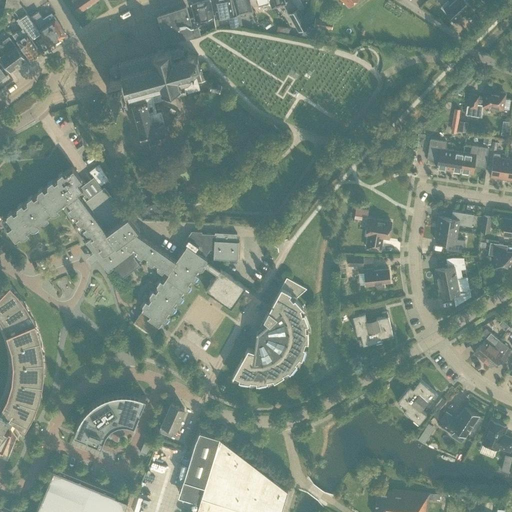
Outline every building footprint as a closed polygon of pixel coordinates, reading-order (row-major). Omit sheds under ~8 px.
[(66,34),(55,18),(53,14),(44,20),(38,11),(29,17),(19,1),(19,0),(0,0),(0,5),(5,7),(14,9),(19,16),(31,33),(33,36),(39,31),(48,45),(66,34)] [(72,1),(79,11),(94,0),(72,0),(73,1),(72,1)] [(206,17),(206,21),(214,20),(214,15),(210,0),(204,0),(191,3),(195,20),(206,17)] [(223,15),(233,13),(230,0),(213,0),(216,14),(223,12),(223,15)] [(253,9),(250,0),(234,0),(238,13),(253,9)] [(304,6),(300,0),(293,0),(299,9),(304,6)] [(451,0),(449,2),(447,0),(441,6),(446,12),(447,11),(451,15),(450,16),(451,17),(452,17),(455,20),(469,7),(473,12),(482,4),(478,0),(451,0)] [(191,22),(186,5),(158,14),(166,41),(195,35),(201,33),(216,27),(214,20),(206,21),(206,22),(198,24),(197,22),(191,24),(191,22)] [(308,26),(305,21),(298,8),(289,13),(299,31),(308,26)] [(29,35),(31,33),(19,16),(16,18),(22,26),(12,33),(30,58),(40,51),(29,35)] [(333,20),(315,17),(314,26),(332,29),(333,20)] [(291,25),(279,24),(278,31),(290,32),(291,25)] [(0,56),(10,70),(26,59),(9,36),(0,42),(0,47),(4,53),(0,56)] [(153,102),(174,96),(200,89),(195,70),(200,64),(197,54),(188,52),(184,53),(182,47),(178,46),(177,44),(176,45),(177,46),(170,48),(170,46),(164,48),(164,47),(157,49),(158,51),(154,53),(153,51),(152,51),(152,52),(118,61),(119,63),(118,63),(116,62),(112,64),(111,64),(109,68),(109,69),(110,73),(111,74),(107,75),(107,77),(105,77),(106,79),(108,78),(111,90),(109,91),(110,93),(111,92),(112,94),(127,90),(129,99),(131,98),(151,92),(153,102)] [(503,108),(505,93),(485,90),(484,97),(478,96),(478,95),(471,94),(470,104),(467,104),(465,113),(481,116),(483,105),(489,106),(489,108),(495,109),(496,107),(503,108)] [(141,139),(141,140),(168,133),(162,111),(156,112),(153,102),(151,92),(131,98),(132,105),(139,129),(138,130),(139,131),(138,133),(139,138),(141,139)] [(72,117),(80,108),(76,104),(68,113),(72,117)] [(461,109),(454,108),(451,126),(458,127),(461,109)] [(460,122),(458,129),(465,130),(467,123),(460,122)] [(425,133),(418,132),(418,136),(417,136),(416,143),(423,144),(423,138),(424,138),(425,133)] [(438,160),(436,168),(461,171),(464,151),(445,148),(446,141),(430,138),(427,158),(438,160)] [(464,151),(461,171),(473,173),(474,165),(484,167),(488,147),(472,145),(470,152),(464,151)] [(502,178),(505,157),(499,157),(500,153),(494,152),(490,176),(502,178)] [(505,157),(502,178),(511,179),(511,155),(511,158),(505,157)] [(100,185),(109,179),(98,164),(89,171),(100,185)] [(77,181),(81,178),(72,166),(63,173),(62,171),(58,175),(58,177),(53,180),(52,179),(48,182),(48,185),(43,188),(42,187),(38,190),(38,192),(33,196),(32,194),(28,198),(27,200),(23,204),(22,202),(17,205),(17,208),(13,211),(12,210),(7,213),(7,215),(7,216),(12,223),(7,227),(16,240),(22,235),(24,236),(29,232),(28,231),(32,228),(34,228),(39,225),(38,223),(42,220),(44,220),(49,217),(48,216),(52,212),(54,213),(59,209),(58,208),(66,202),(70,206),(68,207),(72,212),(74,212),(77,216),(76,217),(79,222),(82,222),(85,226),(84,227),(87,232),(89,232),(93,236),(91,237),(91,238),(86,242),(108,271),(114,267),(122,278),(139,265),(133,257),(135,255),(133,253),(136,250),(137,252),(141,255),(142,254),(147,257),(147,260),(152,263),(153,261),(156,263),(157,267),(167,273),(161,281),(160,280),(157,284),(157,286),(154,291),(153,290),(150,294),(150,297),(147,301),(145,300),(142,305),(143,307),(141,309),(132,323),(152,337),(163,321),(165,321),(169,316),(167,315),(170,311),(173,311),(176,306),(174,305),(177,301),(180,300),(183,295),(182,294),(185,290),(187,290),(191,285),(189,284),(192,280),(195,279),(198,275),(196,274),(199,269),(202,269),(205,265),(217,273),(206,289),(231,307),(246,286),(220,269),(206,260),(207,259),(204,257),(210,249),(214,249),(213,257),(237,259),(238,241),(237,241),(237,233),(215,232),(215,233),(210,233),(210,232),(206,231),(206,233),(202,233),(202,231),(191,231),(182,244),(185,246),(176,259),(134,230),(140,226),(130,213),(127,215),(105,186),(89,197),(77,181)] [(368,208),(356,206),(354,215),(367,217),(368,208)] [(59,213),(73,236),(80,232),(66,209),(59,213)] [(439,215),(437,228),(458,231),(459,223),(471,225),(473,214),(452,210),(451,217),(439,215)] [(489,231),(491,216),(483,214),(481,230),(489,231)] [(388,238),(391,221),(369,217),(366,234),(368,234),(366,247),(380,249),(382,240),(379,239),(379,236),(388,238)] [(503,234),(511,235),(511,218),(505,218),(503,234)] [(456,238),(458,231),(437,228),(435,240),(447,242),(446,249),(462,251),(464,239),(456,238)] [(511,270),(511,260),(511,251),(502,250),(503,244),(490,242),(488,253),(495,254),(493,267),(511,270)] [(363,254),(348,254),(348,266),(363,266),(363,254)] [(437,275),(439,282),(463,277),(461,268),(465,267),(463,257),(452,256),(446,258),(448,266),(435,269),(436,275),(437,275)] [(390,281),(389,268),(373,269),(373,268),(364,269),(366,285),(375,284),(375,283),(376,283),(376,287),(378,288),(383,288),(384,286),(384,282),(390,281)] [(307,288),(286,276),(282,285),(260,325),(261,326),(256,330),(254,349),(248,347),(232,375),(239,379),(238,379),(256,382),(256,383),(274,379),(274,380),(289,370),(290,371),(301,357),(302,357),(307,340),(308,340),(308,323),(308,322),(302,306),(302,305),(295,297),(307,288)] [(453,293),(455,305),(471,295),(469,285),(467,276),(463,277),(439,282),(440,288),(439,288),(440,295),(453,293)] [(27,299),(12,282),(0,294),(0,319),(3,322),(10,334),(14,349),(15,370),(11,387),(4,401),(0,409),(0,444),(7,447),(18,423),(26,428),(31,419),(41,396),(46,368),(44,341),(37,318),(27,299)] [(386,306),(385,300),(366,304),(368,310),(386,306)] [(363,344),(382,339),(393,336),(392,333),(388,314),(387,310),(381,312),(382,315),(366,319),(365,311),(358,313),(357,310),(352,311),(352,314),(357,333),(360,344),(363,343),(363,344)] [(482,359),(499,339),(486,328),(476,336),(482,342),(474,352),(482,359)] [(511,349),(499,339),(482,359),(491,366),(499,356),(506,361),(511,350),(511,349)] [(437,352),(427,358),(437,377),(447,371),(437,352)] [(416,382),(414,380),(410,384),(397,399),(402,403),(399,406),(403,409),(419,422),(427,413),(421,408),(431,395),(434,397),(438,393),(435,391),(420,378),(416,382)] [(85,409),(80,417),(76,428),(103,438),(106,431),(108,427),(112,422),(116,419),(121,417),(127,416),(132,417),(136,419),(149,391),(138,387),(131,386),(121,386),(113,388),(104,392),(97,396),(90,402),(85,409)] [(446,400),(442,396),(435,404),(440,408),(446,400)] [(162,422),(159,430),(171,436),(174,428),(176,429),(186,407),(171,400),(161,422),(162,422)] [(465,405),(457,418),(446,411),(438,423),(452,433),(455,429),(465,436),(475,421),(476,422),(479,417),(478,416),(479,415),(465,405)] [(503,435),(507,426),(491,419),(482,442),(498,448),(499,446),(510,450),(511,444),(511,437),(506,435),(506,436),(503,435)] [(435,426),(428,422),(417,438),(424,443),(435,426)] [(280,511),(288,489),(219,436),(199,430),(195,440),(183,479),(204,486),(196,511),(280,511)] [(138,451),(145,454),(152,440),(144,437),(138,451)] [(171,465),(171,457),(175,457),(176,449),(159,448),(159,454),(153,454),(152,464),(171,465)] [(122,511),(128,499),(54,469),(35,511),(14,511),(0,506),(0,511),(122,511)] [(426,511),(429,493),(392,489),(392,490),(377,489),(374,511),(426,511)]
